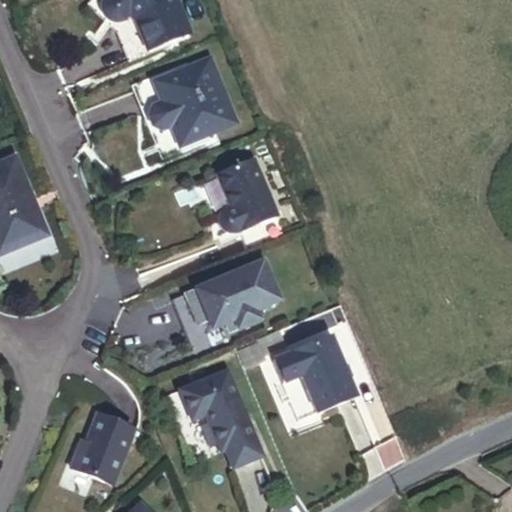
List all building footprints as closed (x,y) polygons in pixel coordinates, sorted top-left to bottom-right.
[(166,0),(139,0),(98,20),(125,49),(135,73),(193,53),(179,13),(166,0)] [(215,75),(140,104),(166,172),(241,144),(215,75)] [(15,162),(0,168),(0,258),(47,239),(15,162)] [(257,174),(224,186),(236,218),(226,223),(224,226),(223,231),(224,234),(225,236),(229,239),(232,239),(236,239),(243,237),(276,225),(257,174)] [(249,253),(282,241),(276,225),(243,237),(249,253)] [(286,323),(267,277),(231,291),(230,288),(174,310),(194,360),(286,323)] [(269,386),(263,370),(246,376),(252,392),(269,386)] [(375,442),(350,382),(292,406),(301,428),(319,420),(335,459),(375,442)] [(251,471),(219,390),(171,409),(173,415),(166,419),(185,468),(197,463),(199,469),(218,462),(226,481),(251,471)] [(78,445),(68,470),(110,487),(132,432),(95,418),(83,447),(78,445)] [(148,511),(140,502),(128,511),(148,511)]
